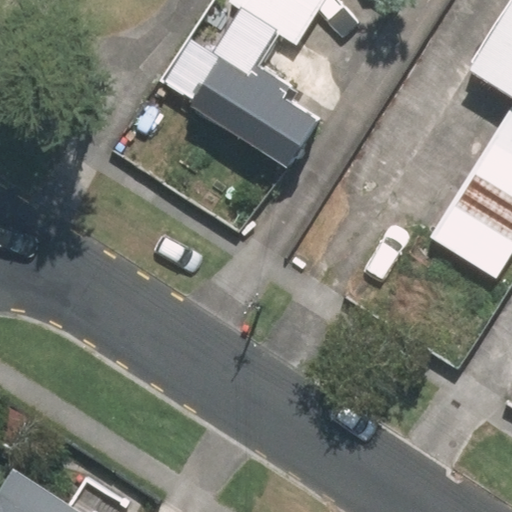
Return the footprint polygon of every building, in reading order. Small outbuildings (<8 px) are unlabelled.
[(323,0),(227,0),(226,2),(296,45),(323,0)] [(511,11),(476,70),(511,92),(511,11)] [(335,102),(234,35),(193,97),(294,164),(335,102)] [(511,258),(511,114),(433,239),(498,280),(511,258)] [(90,511),(16,465),(0,490),(0,511),(90,511)]
